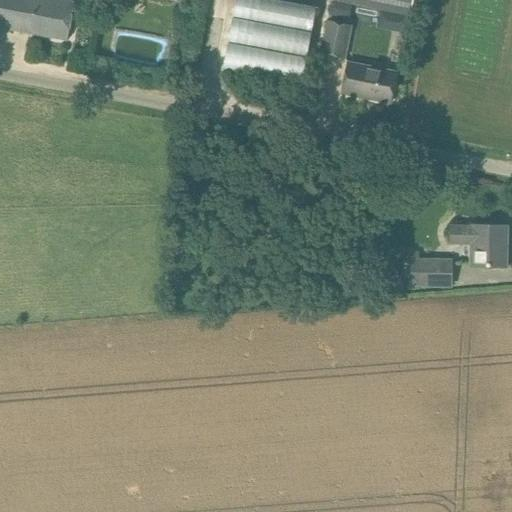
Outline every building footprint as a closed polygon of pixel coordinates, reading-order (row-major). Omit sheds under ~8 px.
[(0,0),(0,27),(67,40),(68,41),(69,39),(68,39),(75,0),(73,0),(0,0)] [(312,33),(317,8),(274,0),(235,0),(232,18),(312,33)] [(415,0),(333,0),(412,16),(415,0)] [(312,33),(232,18),(227,43),(308,58),(312,33)] [(351,25),(327,21),(321,55),(346,59),(351,25)] [(308,58),(227,43),(223,68),(303,83),(308,58)] [(397,72),(349,62),(342,93),(360,97),(360,96),(370,98),(369,99),(391,103),(397,72)] [(360,216),(370,224),(385,205),(375,197),(360,216)] [(473,227),(452,227),(452,245),(471,245),(470,266),(506,267),(507,227),(473,226),(473,227)] [(451,260),(411,259),(410,284),(450,285),(451,260)]
